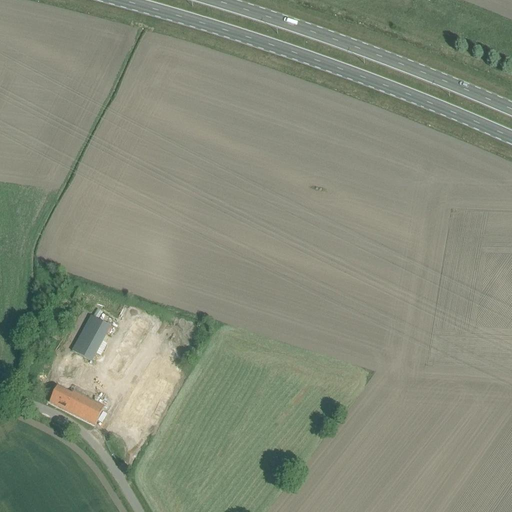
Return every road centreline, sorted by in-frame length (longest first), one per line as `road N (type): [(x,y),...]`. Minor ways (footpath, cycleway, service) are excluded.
road 1 (primary): [(126,0),(333,66),(511,137)]
road 2 (primary): [(511,110),(378,55),(208,0)]
road 3 (unclassified): [(139,511),(85,435),(0,393)]
